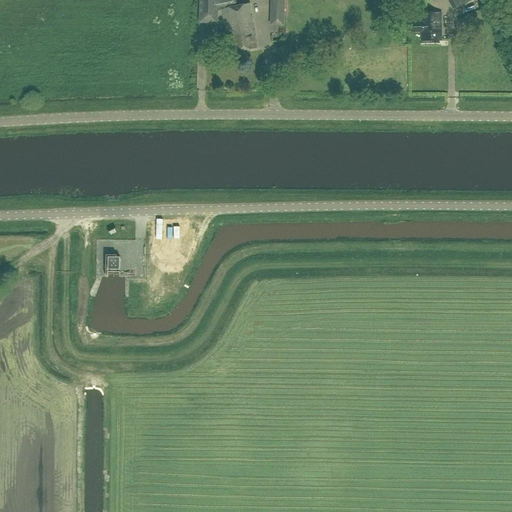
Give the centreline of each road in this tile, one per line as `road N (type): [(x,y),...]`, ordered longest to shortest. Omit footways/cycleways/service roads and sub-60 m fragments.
road 1 (tertiary): [(511,115),(215,112),(0,121)]
road 2 (tertiary): [(0,216),(511,206)]
road 3 (track): [(52,238),(50,346),(64,366),(97,374)]
